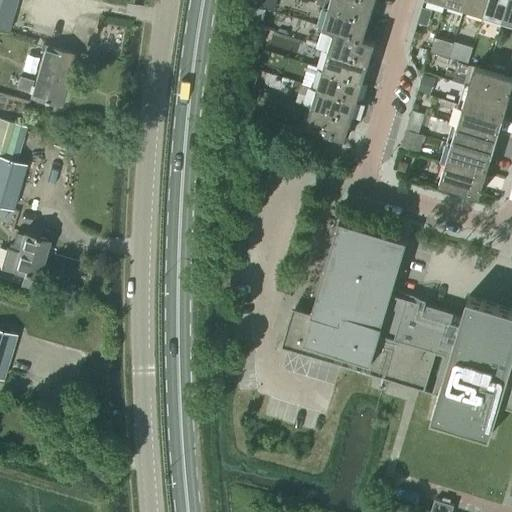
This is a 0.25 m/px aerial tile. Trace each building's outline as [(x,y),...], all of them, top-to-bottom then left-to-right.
[(16,0),(0,0),(0,28),(6,30),(16,0)] [(316,0),(316,3),(329,6),(370,19),(375,0),(316,0)] [(466,0),(465,5),(484,11),(487,0),(466,0)] [(487,0),(484,11),(503,17),(508,0),(487,0)] [(511,0),(508,0),(503,17),(511,19),(511,0)] [(370,19),(329,6),(323,26),(335,29),(364,38),(370,19)] [(329,48),(369,60),(375,41),(364,38),(335,29),(329,48)] [(46,44),(41,61),(35,80),(20,75),(16,86),(32,91),(30,96),(60,105),(76,53),(46,44)] [(324,67),(363,79),(369,60),(329,48),(324,67)] [(470,84),(509,96),(511,87),(511,75),(476,64),(470,84)] [(318,86),(357,99),(363,79),(324,67),(318,86)] [(423,73),(418,89),(431,92),(435,76),(423,73)] [(464,104),(503,115),(509,96),(470,84),(464,104)] [(312,105),(352,117),(357,99),(318,86),(312,105)] [(459,123),(498,135),(503,115),(464,104),(459,123)] [(352,117),(312,105),(306,125),(346,137),(352,117)] [(0,153),(16,159),(26,125),(0,116),(0,153)] [(453,142),(492,154),(498,135),(459,123),(453,142)] [(447,161),(486,173),(492,154),(453,142),(447,161)] [(16,159),(0,153),(0,204),(12,208),(26,162),(16,159)] [(399,159),(397,168),(407,171),(409,162),(399,159)] [(486,173),(447,161),(441,181),(480,193),(486,173)] [(294,306),(282,345),(425,388),(433,362),(437,349),(396,337),(408,297),(392,293),(407,239),(340,219),(312,312),(294,306)] [(1,264),(13,268),(38,275),(49,238),(24,231),(24,234),(16,231),(11,248),(6,247),(1,264)] [(408,297),(396,337),(437,349),(433,362),(425,388),(439,392),(432,415),(491,434),(501,400),(511,403),(511,495),(511,497),(511,307),(468,294),(463,312),(408,296),(408,297)] [(0,377),(2,378),(15,331),(0,326),(0,377)]
